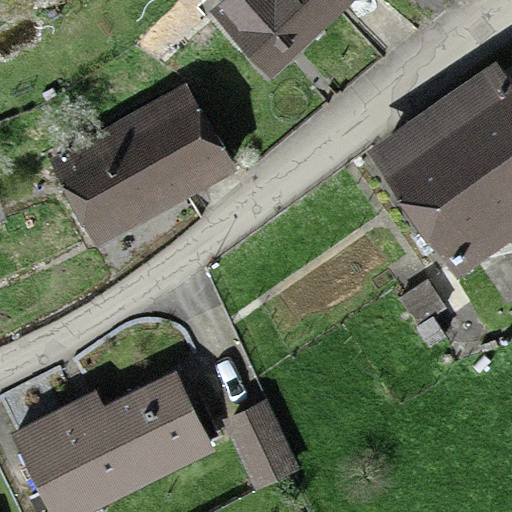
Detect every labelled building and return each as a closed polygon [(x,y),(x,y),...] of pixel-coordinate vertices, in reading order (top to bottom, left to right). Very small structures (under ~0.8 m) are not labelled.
[(242,0),(215,27),(273,85),(358,0),(242,0)] [(511,80),(382,168),(429,238),(413,249),(443,293),(510,248),(511,246),(511,80)] [(177,102),(57,174),(103,251),(223,179),(177,102)] [(449,321),(430,292),(400,312),(433,362),(451,350),(437,329),(449,321)] [(99,405),(22,445),(57,511),(82,511),(94,506),(96,511),(105,511),(207,459),(172,392),(109,425),(99,405)] [(266,416),(234,430),(264,497),(296,483),(266,416)]
